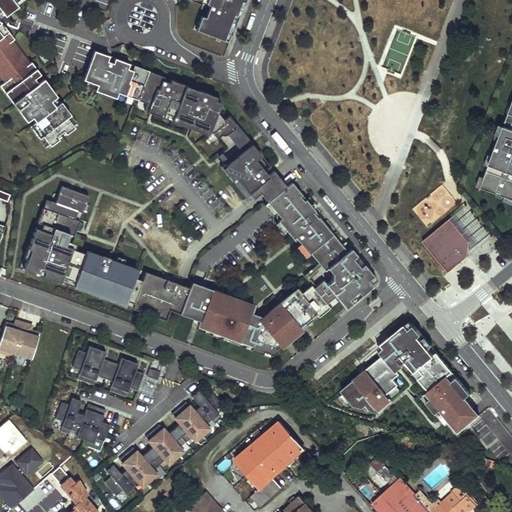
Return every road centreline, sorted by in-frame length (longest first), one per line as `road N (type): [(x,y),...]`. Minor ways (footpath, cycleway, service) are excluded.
road 1 (residential): [(406,279),(272,380),(0,285)]
road 2 (residential): [(245,72),(253,93),(406,279)]
